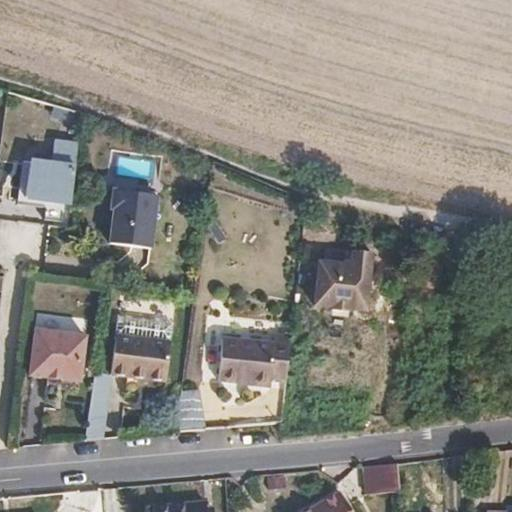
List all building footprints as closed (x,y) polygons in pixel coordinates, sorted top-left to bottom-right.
[(63,203),(69,145),(46,141),(44,163),(15,158),(10,202),(18,203),(19,196),(39,199),(37,218),(55,221),(57,202),(63,203)] [(150,253),(152,194),(103,193),(101,252),(150,253)] [(348,253),(346,267),(325,264),(320,308),(372,314),(379,256),(348,253)] [(70,382),(76,339),(24,332),(18,375),(70,382)] [(237,382),(282,387),(288,336),(271,334),(269,344),(227,340),(222,384),(237,386),(237,382)] [(156,379),(160,343),(103,338),(99,374),(156,379)] [(215,383),(222,384),(227,340),(221,339),(215,383)] [(393,491),(393,464),(387,465),(359,468),(361,494),(393,491)] [(286,487),(284,473),(264,476),(266,490),(286,487)] [(349,511),(334,497),(319,511),(349,511)]
